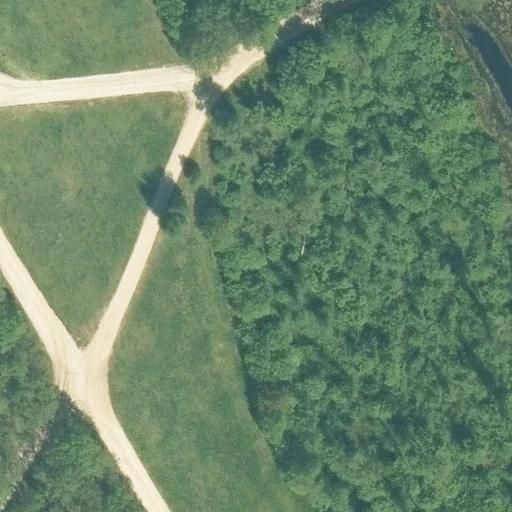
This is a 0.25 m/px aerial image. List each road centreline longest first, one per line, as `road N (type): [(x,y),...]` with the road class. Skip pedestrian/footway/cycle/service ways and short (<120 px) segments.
road 1 (track): [(0,494),(100,346),(210,73),(329,0)]
road 2 (track): [(161,511),(0,251)]
road 3 (track): [(0,94),(210,73)]
